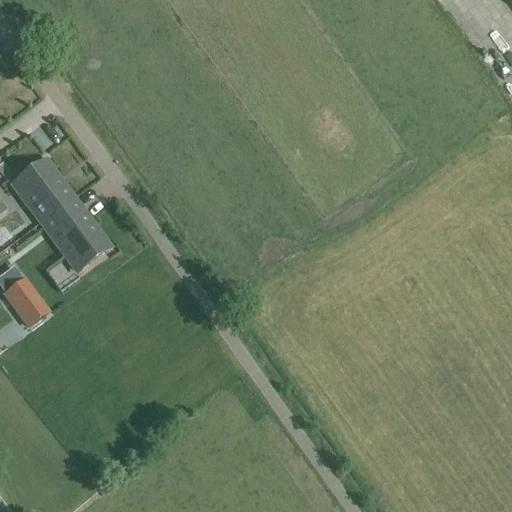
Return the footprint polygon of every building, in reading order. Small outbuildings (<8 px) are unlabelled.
[(511,0),(493,0),(502,13),(511,6),(511,0)] [(11,96),(0,106),(0,128),(5,133),(27,113),(11,96)] [(34,150),(48,162),(64,144),(50,132),(34,150)] [(74,203),(45,164),(13,188),(42,226),(74,203)] [(109,251),(74,203),(42,226),(77,274),(109,251)] [(25,283),(23,284),(6,297),(4,298),(28,330),(49,315),(25,283)]
